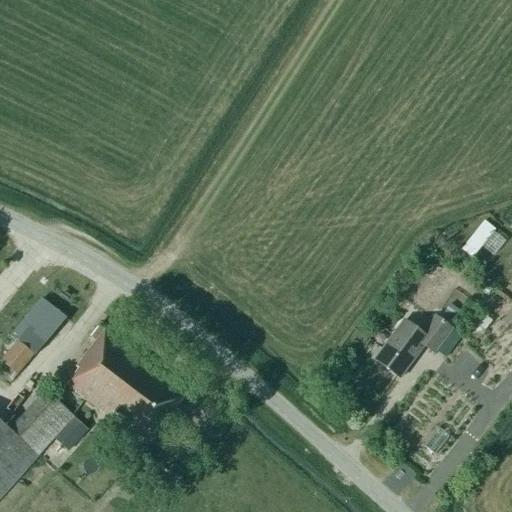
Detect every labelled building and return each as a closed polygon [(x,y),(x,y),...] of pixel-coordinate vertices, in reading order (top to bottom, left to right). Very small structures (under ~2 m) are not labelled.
[(495,230),(484,222),(461,250),(472,259),(495,230)] [(455,323),(471,302),(458,293),(443,314),(455,323)] [(0,376),(9,385),(66,318),(42,299),(10,336),(7,334),(0,342),(0,376)] [(404,322),(375,361),(399,379),(423,346),(433,354),(434,353),(443,359),(458,338),(450,332),(451,329),(435,317),(434,319),(413,304),(401,320),(404,322)] [(115,420),(128,430),(130,427),(150,442),(187,393),(98,327),(90,337),(96,342),(76,369),(78,370),(66,386),(114,422),(115,420)] [(0,499),(73,418),(45,393),(10,433),(0,423),(0,499)]
